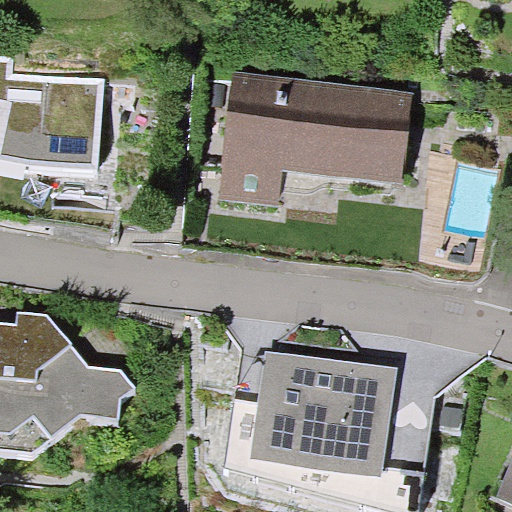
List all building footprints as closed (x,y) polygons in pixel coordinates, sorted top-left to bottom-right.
[(0,188),(108,192),(111,80),(6,76),(7,50),(0,49),(0,188)] [(226,169),(402,188),(413,92),(237,73),(226,169)] [(0,473),(39,468),(81,434),(123,438),(133,386),(90,376),(46,327),(0,325),(0,473)] [(248,457),(389,475),(402,373),(262,355),(248,457)] [(511,503),(511,470),(500,498),(511,503)]
